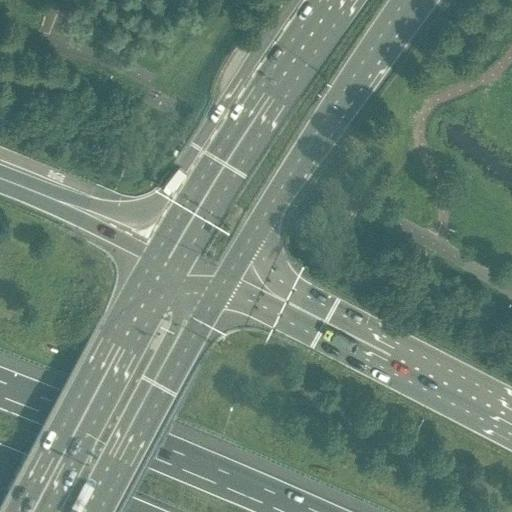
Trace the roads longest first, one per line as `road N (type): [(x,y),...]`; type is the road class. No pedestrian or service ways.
road 1 (motorway): [(292,0),(161,198),(126,215),(59,201)]
road 2 (motorway): [(314,511),(0,381)]
road 3 (primary): [(228,273),(404,0)]
road 4 (motorway): [(511,418),(228,273)]
road 5 (primary): [(319,0),(154,257)]
road 6 (primary): [(154,257),(17,511)]
road 7 (primary): [(98,511),(228,273)]
road 8 (motorway): [(0,464),(118,511)]
